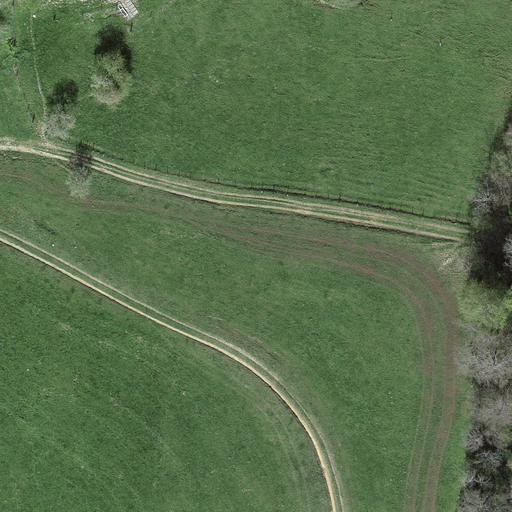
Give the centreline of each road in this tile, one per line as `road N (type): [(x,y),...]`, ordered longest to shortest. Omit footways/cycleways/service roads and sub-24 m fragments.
road 1 (track): [(0,154),(37,151),(251,205),(392,224),(511,257)]
road 2 (track): [(310,511),(313,443),(231,365),(0,245)]
